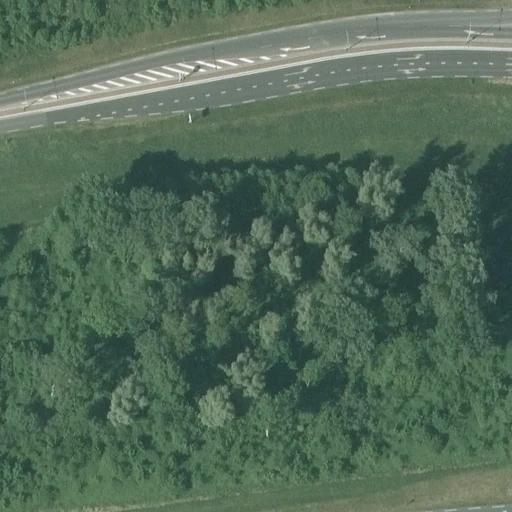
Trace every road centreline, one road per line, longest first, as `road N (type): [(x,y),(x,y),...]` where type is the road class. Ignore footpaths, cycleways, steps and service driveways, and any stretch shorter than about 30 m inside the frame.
road 1 (primary): [(0,128),(348,72),(511,67)]
road 2 (primary): [(445,29),(246,48),(0,101)]
